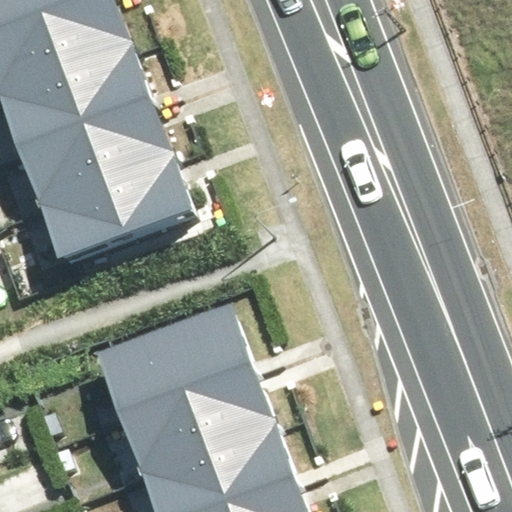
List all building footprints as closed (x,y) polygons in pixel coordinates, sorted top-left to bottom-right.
[(123,0),(90,0),(0,34),(0,56),(14,94),(141,46),(123,0)] [(0,0),(0,34),(90,0),(0,0)] [(141,46),(14,94),(36,151),(163,103),(141,46)] [(163,103),(36,151),(58,208),(185,159),(163,103)] [(185,159),(58,208),(80,265),(207,216),(185,159)] [(243,304),(110,353),(137,423),(269,374),(243,304)] [(269,374),(137,423),(163,493),(295,444),(269,374)] [(321,511),(295,444),(163,493),(170,511),(321,511)]
